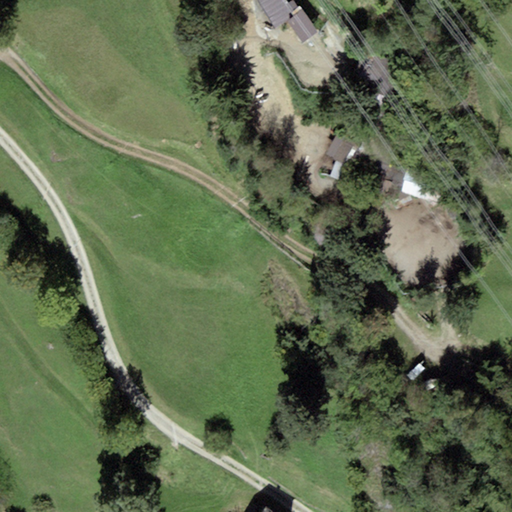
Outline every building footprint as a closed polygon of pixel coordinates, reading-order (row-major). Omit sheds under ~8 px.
[(282,0),(256,0),(276,27),(293,14),(282,0)] [(288,21),(304,43),(319,32),(303,10),(288,21)] [(365,85),(376,55),(364,51),(353,80),(365,85)] [(408,65),(376,55),(365,85),(363,93),(396,104),(408,65)] [(348,165),(361,140),(340,129),(327,154),(348,165)] [(285,511),(267,500),(257,511),(285,511)]
